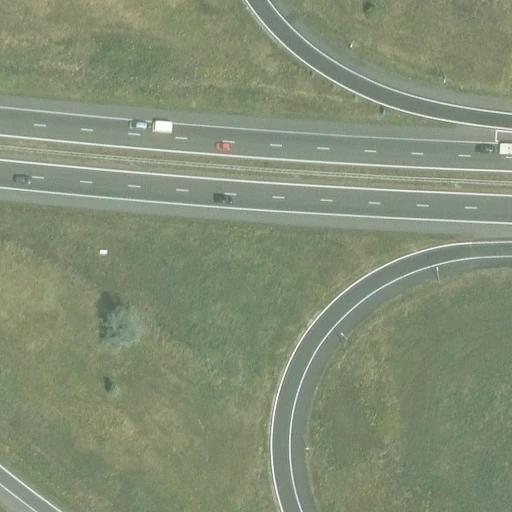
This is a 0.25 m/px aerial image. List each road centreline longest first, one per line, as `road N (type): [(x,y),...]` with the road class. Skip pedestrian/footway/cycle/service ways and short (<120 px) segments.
road 1 (motorway): [(511,157),(0,120)]
road 2 (motorway): [(0,175),(511,211)]
road 3 (motorway): [(293,511),(282,460),(285,406),(301,363),(334,317),(373,284),(421,262),(511,250)]
road 4 (motorway): [(511,123),(419,108),(356,86),(303,50),(257,0)]
